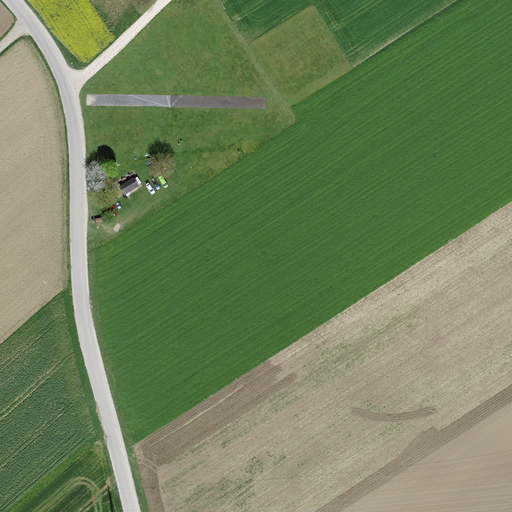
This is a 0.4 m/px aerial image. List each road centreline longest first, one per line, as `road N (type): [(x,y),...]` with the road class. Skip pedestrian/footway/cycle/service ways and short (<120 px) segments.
road 1 (unclassified): [(129,511),(80,299),(71,112),(56,64),(10,0)]
road 2 (track): [(64,88),(165,0)]
